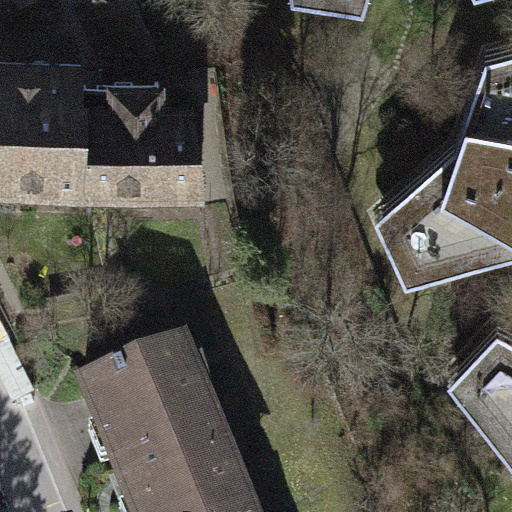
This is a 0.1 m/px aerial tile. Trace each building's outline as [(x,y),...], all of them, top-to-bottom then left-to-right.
[(0,184),(84,185),(85,102),(77,101),(77,80),(77,64),(0,63),(0,184)] [(390,200),(420,269),(511,242),(511,64),(474,74),(460,135),(390,200)] [(85,102),(84,185),(203,187),(192,105),(154,104),(155,80),(91,80),(77,80),(77,101),(85,102)] [(511,334),(459,388),(511,454),(511,334)] [(125,511),(237,511),(213,450),(221,447),(207,410),(197,413),(172,349),(75,387),(125,511)]
